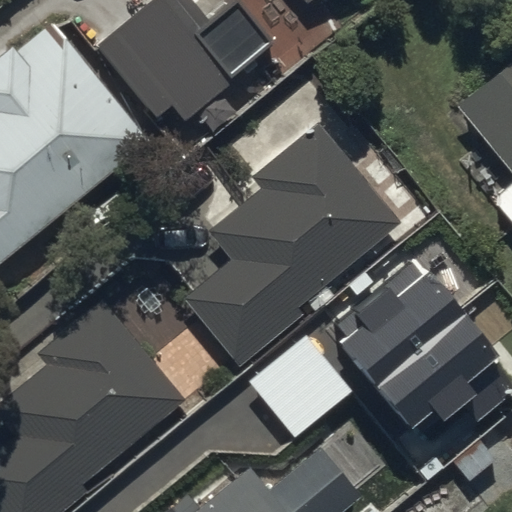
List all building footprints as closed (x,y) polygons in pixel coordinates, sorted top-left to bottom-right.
[(128,0),(138,11),(150,0),(128,0)] [(0,261),(144,149),(48,28),(14,55),(7,47),(0,52),(0,261)] [(511,57),(452,108),(511,178),(511,189),(495,204),(511,223),(511,57)] [(396,224),(311,124),(247,178),(258,192),(207,235),(230,261),(183,301),(240,368),(300,317),(294,311),(396,224)] [(180,400),(96,300),(37,349),(47,362),(0,401),(0,417),(13,433),(0,444),(0,511),(61,511),(84,493),(77,486),(180,400)] [(294,326),(213,394),(249,436),(307,387),(291,368),(314,349),(294,326)] [(345,511),(360,499),(316,449),(266,492),(243,466),(197,506),(184,492),(161,511),(345,511)]
